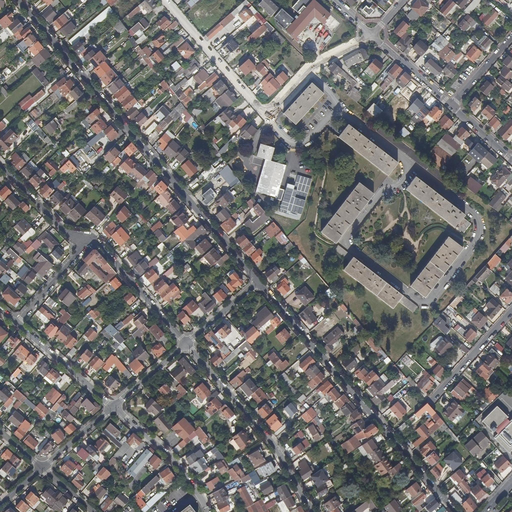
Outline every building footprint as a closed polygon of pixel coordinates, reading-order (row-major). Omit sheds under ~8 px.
[(118,0),(111,6),(110,7),(122,20),(128,15),(131,12),(127,6),(123,2),(125,0),(118,0)] [(157,6),(151,0),(144,0),(140,4),(149,13),(157,6)] [(201,0),(186,0),(185,1),(188,5),(189,4),(192,8),(202,0),(201,0)] [(251,5),(246,0),(245,0),(204,37),(208,41),(238,14),(245,21),(250,17),(251,18),(258,12),(255,9),(251,5)] [(271,0),(262,0),(259,4),(272,16),(280,7),(276,2),(275,3),(271,0)] [(293,7),(301,15),(293,24),(291,22),(294,19),(282,8),(274,17),(279,21),(277,22),(295,38),(315,16),(333,32),(341,23),(314,0),(292,0),(289,3),(293,7)] [(378,5),(371,0),(367,0),(360,8),(369,15),(378,5)] [(371,0),(378,5),(379,6),(380,5),(384,0),(387,0),(381,6),(380,8),(386,12),(397,0),(371,0)] [(418,0),(415,5),(414,4),(411,8),(412,9),(420,16),(429,7),(420,0),(418,0)] [(456,3),(451,0),(449,0),(439,11),(444,16),(456,3)] [(458,0),(456,3),(464,11),(467,8),(464,5),(468,0),(458,0)] [(138,6),(134,1),(127,6),(131,12),(138,6)] [(138,6),(131,12),(128,15),(131,18),(141,10),(138,6)] [(72,46),(113,11),(109,7),(69,41),(72,46)] [(51,8),(50,10),(52,13),(49,15),(52,18),(55,16),(57,19),(59,17),(51,8)] [(203,8),(196,13),(207,26),(213,20),(203,8)] [(412,9),(407,15),(413,20),(410,24),(412,26),(420,16),(412,9)] [(43,16),(50,25),(53,22),(57,19),(55,16),(52,18),(49,15),(52,13),(50,10),(43,16)] [(497,14),(493,10),(483,20),(487,25),(497,14)] [(13,15),(10,11),(3,17),(0,19),(0,23),(5,29),(8,26),(10,25),(14,21),(11,17),(13,15)] [(254,16),(260,22),(259,23),(258,22),(250,29),(254,33),(267,21),(264,18),(263,19),(258,13),(254,16)] [(467,14),(465,16),(457,25),(464,31),(474,20),(467,14)] [(67,22),(61,15),(59,17),(57,19),(53,22),(59,29),(67,22)] [(164,17),(157,23),(164,30),(171,24),(164,17)] [(150,25),(143,18),(131,28),(135,33),(140,29),(142,31),(150,25)] [(21,28),(24,26),(17,19),(14,21),(10,25),(8,26),(14,34),(21,28)] [(120,34),(126,29),(120,20),(113,26),(120,34)] [(179,23),(176,20),(170,26),(172,28),(172,29),(179,23)] [(67,37),(76,29),(70,21),(60,29),(67,37)] [(267,21),(254,33),(248,39),(252,43),(267,29),(270,33),(275,29),(267,21)] [(410,27),(403,21),(394,31),(402,38),(407,31),(410,27)] [(431,26),(427,31),(432,36),(434,33),(437,36),(436,37),(437,38),(441,34),(435,30),(431,26)] [(24,31),(21,28),(14,34),(11,36),(18,43),(31,32),(27,28),(24,31)] [(131,29),(128,31),(136,41),(139,38),(131,29)] [(286,41),(276,31),(266,41),(268,44),(271,41),(273,43),(277,39),(282,44),(286,41)] [(401,39),(396,44),(403,50),(412,40),(408,37),(404,41),(403,41),(410,34),(407,31),(402,38),(401,38),(401,39)] [(164,36),(161,33),(152,41),(158,47),(165,42),(162,39),(164,36)] [(22,41),(28,49),(29,48),(37,41),(30,34),(22,41)] [(437,38),(432,45),(440,52),(438,54),(448,64),(450,62),(453,58),(458,52),(460,51),(442,36),(441,34),(437,38)] [(474,35),(470,39),(483,51),(492,42),(484,35),(480,40),(474,35)] [(158,50),(153,54),(149,58),(155,66),(157,64),(153,61),(156,59),(159,63),(185,40),(182,37),(162,55),(158,50)] [(239,47),(232,39),(223,47),(229,55),(239,47)] [(414,46),(412,48),(422,56),(428,48),(419,40),(414,46)] [(35,56),(43,49),(37,41),(29,48),(28,49),(35,56)] [(80,53),(85,49),(83,47),(86,44),(85,42),(81,45),(78,42),(72,47),(78,55),(80,53)] [(187,42),(179,49),(186,58),(195,51),(187,42)] [(414,46),(411,44),(403,53),(406,55),(412,48),(414,46)] [(90,59),(99,52),(100,51),(98,49),(94,53),(88,46),(85,49),(80,53),(87,61),(90,59)] [(142,57),(145,54),(139,46),(135,49),(142,57)] [(146,46),(142,50),(149,58),(153,54),(151,52),(148,48),(146,46)] [(482,53),(474,46),(467,54),(475,61),(482,53)] [(243,51),(239,47),(229,55),(233,59),(243,51)] [(37,67),(49,57),(46,53),(48,52),(44,49),(34,59),(37,62),(35,64),(37,67)] [(362,49),(355,51),(343,58),(348,67),(360,61),(361,61),(364,60),(364,58),(368,56),(365,50),(362,49)] [(104,61),(106,60),(99,52),(90,59),(96,68),(104,61)] [(461,55),(458,52),(453,58),(456,61),(461,55)] [(148,65),(151,63),(145,54),(142,57),(148,65)] [(511,68),(511,58),(509,55),(502,63),(506,66),(507,67),(510,70),(511,68)] [(192,60),(193,62),(185,68),(184,67),(178,72),(180,75),(184,72),(187,76),(198,67),(193,62),(196,60),(194,58),(192,60)] [(375,58),(368,66),(376,73),(383,65),(375,58)] [(256,67),(249,59),(239,67),(246,75),(256,67)] [(265,59),(261,62),(267,69),(271,66),(265,59)] [(430,59),(424,65),(437,76),(440,72),(441,72),(443,70),(430,59)] [(110,70),(111,69),(104,61),(96,68),(94,69),(101,78),(102,77),(110,70)] [(176,72),(182,67),(176,61),(170,66),(176,72)] [(261,62),(252,70),(257,75),(260,72),(262,75),(254,84),(257,87),(259,85),(269,74),(268,72),(269,71),(267,69),(261,62)] [(334,62),(328,68),(337,75),(339,72),(351,83),(350,84),(351,86),(353,87),(357,83),(350,76),(334,62)] [(450,62),(448,64),(443,70),(452,78),(457,72),(453,68),(454,67),(450,62)] [(387,74),(389,76),(384,81),(385,82),(380,87),(384,91),(396,78),(395,78),(402,70),(396,64),(387,74)] [(511,71),(510,70),(507,67),(500,74),(502,75),(508,81),(511,75),(511,71)] [(45,87),(49,84),(42,76),(41,75),(36,68),(32,72),(45,87)] [(200,72),(193,77),(200,85),(203,82),(205,81),(207,79),(202,73),(204,71),(205,71),(203,68),(199,71),(200,72)] [(107,87),(117,78),(110,70),(102,77),(106,82),(104,83),(107,87)] [(161,82),(164,80),(157,71),(155,73),(161,82)] [(289,78),(283,71),(275,78),(281,85),(289,78)] [(209,77),(207,79),(205,81),(208,84),(210,87),(220,78),(215,72),(209,77)] [(412,78),(405,72),(396,82),(403,88),(412,78)] [(271,73),(269,74),(259,85),(263,88),(265,90),(268,93),(270,95),(281,86),(274,78),(275,77),(271,73)] [(502,75),(496,81),(508,92),(511,87),(511,84),(508,81),(502,75)] [(114,95),(125,85),(118,77),(117,78),(107,87),(114,95)] [(59,88),(60,88),(59,87),(67,81),(64,78),(56,84),(50,89),(54,93),(59,88)] [(169,79),(166,82),(174,93),(177,91),(188,80),(186,78),(179,84),(179,83),(175,86),(169,79)] [(228,88),(221,79),(203,95),(207,100),(214,94),(213,92),(215,90),(220,95),(228,88)] [(486,84),(485,83),(480,89),(486,95),(496,84),(491,79),(486,84)] [(69,93),(76,87),(70,80),(60,88),(59,88),(65,96),(69,93)] [(160,95),(169,87),(164,80),(161,82),(159,84),(163,88),(160,91),(159,90),(157,92),(160,95)] [(419,87),(411,80),(406,86),(413,93),(419,87)] [(120,103),(130,94),(126,90),(131,85),(128,82),(125,85),(114,95),(120,103)] [(324,93),(312,82),(284,113),(296,124),(324,93)] [(378,85),(375,82),(370,88),(373,91),(378,85)] [(82,95),(76,87),(69,93),(76,100),(82,95)] [(350,91),(347,94),(357,102),(363,95),(353,87),(350,91)] [(229,88),(222,95),(228,103),(236,96),(229,88)] [(45,94),(42,90),(32,98),(35,102),(45,94)] [(177,91),(174,93),(181,102),(183,100),(184,100),(177,91)] [(21,107),(24,105),(32,98),(29,94),(18,104),(19,105),(21,107)] [(133,106),(137,103),(130,94),(120,103),(127,111),(133,106)] [(85,99),(82,95),(76,100),(64,110),(67,113),(85,99)] [(192,98),(189,95),(184,100),(183,100),(186,103),(192,98)] [(421,100),(418,98),(409,108),(411,111),(412,110),(416,113),(423,106),(424,105),(421,102),(420,101),(421,100)] [(481,103),(475,98),(469,105),(475,110),(481,103)] [(180,115),(185,109),(180,101),(173,108),(180,115)] [(141,107),(137,103),(133,106),(133,107),(126,113),(132,120),(139,114),(136,111),(141,107)] [(383,110),(374,103),(367,110),(377,118),(383,110)] [(496,112),(488,105),(481,112),(490,120),(496,112)] [(167,115),(168,114),(162,106),(154,114),(160,120),(164,116),(165,117),(167,115)] [(191,112),(196,117),(203,111),(198,106),(191,112)] [(426,109),(423,106),(416,113),(415,114),(422,120),(424,117),(428,114),(430,111),(428,108),(426,109)] [(505,115),(511,109),(508,106),(502,111),(505,115)] [(229,107),(228,108),(236,117),(237,116),(229,107)] [(435,107),(428,114),(434,119),(436,121),(440,118),(439,117),(442,113),(435,107)] [(236,117),(228,108),(219,115),(227,125),(228,123),(233,120),(236,117)] [(100,119),(101,118),(98,115),(100,113),(97,109),(85,118),(92,126),(100,119)] [(141,127),(147,120),(141,113),(134,119),(141,127)] [(425,118),(431,123),(434,119),(428,114),(424,117),(425,118)] [(171,119),(167,115),(165,117),(158,124),(163,128),(171,119)] [(234,121),(233,120),(228,123),(233,128),(237,124),(241,127),(247,121),(240,115),(234,121)] [(440,121),(441,122),(440,124),(447,131),(454,123),(445,115),(440,121)] [(495,116),(489,123),(495,129),(494,130),(498,133),(506,123),(501,119),(500,121),(495,116)] [(511,120),(510,118),(506,123),(498,133),(506,140),(511,133),(511,120)] [(28,124),(35,131),(39,127),(38,126),(35,122),(32,119),(28,124)] [(102,130),(106,127),(100,119),(92,126),(91,127),(97,134),(99,133),(102,130)] [(51,135),(59,128),(55,124),(56,123),(53,120),(44,127),(51,135)] [(145,132),(148,135),(157,125),(154,122),(145,132)] [(258,131),(250,124),(240,135),(241,135),(238,138),(245,145),(258,131)] [(349,124),(339,137),(383,171),(369,190),(359,182),(321,232),(336,243),(398,163),(349,124)] [(118,135),(111,126),(103,132),(102,130),(99,133),(100,136),(104,133),(111,141),(118,135)] [(381,126),(377,132),(451,189),(456,184),(381,126)] [(460,133),(457,136),(454,139),(462,145),(464,142),(463,141),(470,134),(462,127),(458,131),(460,133)] [(339,137),(327,128),(316,144),(321,148),(328,138),(334,143),(339,137)] [(11,129),(0,139),(0,145),(5,150),(12,144),(10,142),(17,135),(11,129)] [(163,134),(172,141),(175,138),(166,131),(163,134)] [(454,139),(447,133),(426,156),(441,168),(462,145),(454,139)] [(164,152),(172,141),(163,134),(160,138),(158,140),(162,144),(159,148),(164,152)] [(10,142),(12,144),(18,137),(17,135),(10,142)] [(238,138),(235,135),(219,152),(222,156),(227,151),(226,150),(238,138)] [(411,138),(408,136),(405,140),(414,146),(416,143),(411,139),(411,138)] [(464,144),(465,145),(463,147),(466,150),(465,151),(468,154),(476,145),(468,139),(464,143),(465,143),(464,144)] [(173,157),(180,149),(176,145),(172,141),(164,152),(171,159),(173,157)] [(133,146),(134,145),(131,142),(124,150),(130,155),(135,149),(133,146)] [(257,156),(266,159),(256,191),(277,197),(276,199),(281,201),(285,190),(280,188),(286,165),(270,160),(273,151),(269,149),(270,146),(261,143),(257,156)] [(488,150),(482,145),(476,151),(482,157),(488,150)] [(111,164),(120,154),(113,147),(104,156),(111,164)] [(180,164),(188,156),(180,149),(173,157),(180,164)] [(497,160),(488,152),(480,161),(488,169),(497,160)] [(19,170),(26,163),(16,153),(11,158),(14,161),(12,163),(19,170)] [(128,174),(130,172),(135,166),(128,158),(120,165),(128,174)] [(69,160),(66,163),(74,171),(77,168),(76,168),(69,160)] [(187,173),(193,167),(188,161),(182,167),(187,173)] [(28,164),(21,171),(29,180),(36,173),(28,164)] [(140,181),(147,173),(137,164),(135,166),(130,172),(140,181)] [(51,176),(58,169),(54,165),(50,169),(52,170),(49,173),(51,176)] [(227,165),(218,172),(228,185),(237,178),(227,165)] [(197,171),(193,167),(187,173),(190,177),(197,171)] [(498,173),(497,172),(491,180),(499,187),(506,179),(509,181),(511,177),(511,173),(510,174),(503,168),(498,173)] [(36,173),(29,180),(36,188),(38,187),(37,186),(37,185),(38,186),(41,184),(39,183),(41,181),(45,182),(49,178),(40,169),(36,173)] [(154,184),(158,179),(151,171),(146,177),(151,182),(152,182),(154,184)] [(139,183),(140,181),(130,172),(128,174),(137,182),(139,183)] [(416,176),(406,189),(463,234),(471,224),(463,217),(466,215),(416,176)] [(466,177),(460,183),(475,194),(482,186),(470,177),(469,179),(466,177)] [(154,189),(161,182),(158,179),(154,184),(150,188),(153,191),(155,189),(154,189)] [(160,195),(164,191),(167,188),(161,182),(154,189),(155,189),(160,195)] [(236,185),(242,192),(245,190),(239,182),(236,185)] [(46,198),(53,192),(46,184),(39,191),(46,198)] [(11,194),(12,194),(11,193),(11,192),(6,186),(0,191),(0,194),(5,199),(6,197),(7,199),(11,194)] [(120,205),(130,194),(125,190),(123,192),(117,187),(111,195),(117,200),(115,201),(120,205)] [(210,188),(201,195),(204,199),(202,201),(205,205),(213,198),(210,194),(213,192),(210,188)] [(50,198),(57,205),(63,199),(64,198),(57,191),(50,198)] [(165,208),(172,201),(166,195),(167,194),(164,191),(160,195),(156,199),(165,208)] [(494,198),(494,197),(488,204),(498,211),(503,206),(501,204),(507,197),(501,191),(494,198)] [(225,207),(233,200),(227,192),(223,195),(215,202),(218,206),(221,204),(225,207)] [(6,202),(14,210),(19,205),(20,204),(13,197),(14,197),(11,194),(7,199),(8,200),(6,202)] [(60,207),(67,214),(69,213),(76,205),(70,198),(71,196),(69,194),(64,198),(63,199),(66,202),(60,207)] [(254,207),(257,204),(252,198),(249,201),(254,207)] [(389,203),(383,198),(355,236),(360,240),(389,203)] [(29,208),(22,201),(20,204),(19,205),(26,211),(29,208)] [(172,214),(179,208),(174,201),(166,207),(172,214)] [(76,205),(69,213),(76,220),(84,212),(85,211),(84,209),(78,203),(76,205)] [(260,216),(264,212),(257,204),(254,207),(256,209),(255,210),(260,216)] [(123,207),(117,215),(124,221),(131,215),(123,207)] [(86,215),(86,216),(98,226),(105,218),(96,211),(93,208),(86,215)] [(223,223),(230,217),(223,208),(216,215),(223,223)] [(182,225),(187,220),(180,211),(171,219),(179,228),(180,226),(182,225)] [(251,232),(269,217),(264,212),(260,216),(252,223),(249,219),(246,221),(244,223),(251,232)] [(236,215),(235,213),(230,217),(223,223),(220,225),(227,233),(236,225),(231,219),(236,215)] [(148,222),(149,221),(146,218),(145,219),(140,214),(138,216),(145,224),(148,222)] [(23,218),(15,226),(24,235),(31,227),(32,227),(23,218)] [(192,222),(189,219),(187,220),(182,225),(184,228),(192,222)] [(158,230),(162,226),(159,222),(152,228),(148,222),(145,224),(154,234),(158,230)] [(274,235),(280,230),(273,222),(268,226),(272,230),(270,231),(274,235)] [(102,230),(109,238),(112,236),(116,232),(114,229),(113,230),(108,225),(106,226),(106,227),(102,230)] [(185,239),(197,228),(194,225),(189,230),(188,229),(185,231),(186,233),(183,236),(185,239)] [(203,236),(207,232),(201,225),(197,228),(185,239),(184,240),(192,250),(195,247),(197,245),(193,240),(201,233),(203,236)] [(183,230),(180,226),(179,228),(173,232),(177,236),(183,230)] [(24,235),(21,238),(24,241),(31,234),(32,235),(35,233),(35,231),(31,227),(24,235)] [(112,236),(120,246),(129,238),(120,228),(116,232),(112,236)] [(154,234),(162,243),(166,239),(162,236),(164,234),(162,233),(161,234),(158,230),(154,234)] [(283,244),(288,240),(280,230),(274,235),(273,236),(280,243),(281,242),(283,244)] [(58,244),(45,231),(40,236),(31,246),(33,248),(35,249),(37,247),(41,243),(40,242),(42,240),(47,244),(46,245),(47,247),(48,246),(53,250),(58,244)] [(242,249),(249,242),(243,236),(240,238),(239,238),(235,241),(242,249)] [(464,248),(449,236),(414,281),(365,243),(360,249),(409,287),(410,286),(425,298),(464,248)] [(211,246),(205,239),(197,245),(195,247),(201,254),(211,246)] [(255,240),(253,239),(249,242),(242,249),(247,255),(255,249),(250,244),(255,240)] [(14,251),(20,256),(26,250),(21,245),(18,242),(13,247),(16,250),(14,251)] [(156,246),(160,252),(165,248),(162,243),(156,246)] [(128,254),(129,255),(137,248),(133,244),(129,247),(130,249),(129,249),(128,249),(124,244),(119,249),(125,256),(128,254)] [(349,262),(344,270),(393,308),(399,301),(414,313),(418,307),(339,245),(334,251),(349,262)] [(58,247),(50,254),(57,260),(64,253),(58,247)] [(0,260),(0,269),(5,274),(5,273),(10,268),(19,257),(14,252),(11,249),(10,248),(4,256),(7,258),(9,255),(14,259),(10,263),(9,263),(7,266),(0,260)] [(216,262),(221,258),(213,248),(203,256),(212,266),(216,262)] [(258,248),(255,251),(255,252),(250,257),(256,264),(261,259),(260,258),(262,256),(260,254),(262,252),(258,248)] [(90,267),(89,267),(106,283),(117,274),(103,258),(95,250),(93,250),(86,258),(91,264),(94,260),(100,264),(101,262),(104,267),(102,269),(104,271),(105,270),(107,272),(108,271),(110,273),(108,274),(109,276),(107,279),(105,277),(106,276),(99,270),(98,272),(91,265),(90,267)] [(127,259),(134,267),(142,260),(139,257),(137,258),(134,254),(127,259)] [(500,258),(495,254),(485,265),(490,270),(491,271),(495,266),(494,265),(500,258)] [(34,270),(42,277),(47,272),(46,270),(48,267),(50,269),(53,266),(41,255),(37,260),(40,264),(34,270)] [(84,256),(82,259),(86,263),(88,265),(90,267),(91,265),(92,265),(91,264),(86,258),(84,256)] [(142,260),(134,267),(141,275),(145,272),(141,268),(146,264),(142,260)] [(147,266),(150,270),(156,265),(153,261),(147,266)] [(152,285),(160,294),(168,286),(186,271),(178,262),(172,267),(178,275),(166,284),(160,277),(152,285)] [(88,265),(86,263),(78,272),(82,276),(89,267),(90,267),(88,265)] [(187,272),(191,269),(187,264),(183,267),(187,272)] [(490,270),(485,265),(475,276),(480,281),(490,270)] [(171,267),(163,275),(166,278),(174,271),(171,267)] [(265,275),(273,284),(279,279),(276,276),(280,272),(276,268),(272,271),(271,270),(265,275)] [(151,283),(158,277),(152,270),(145,276),(151,283)] [(491,271),(490,270),(480,281),(483,283),(486,279),(493,272),(491,271)] [(29,283),(36,276),(32,272),(25,279),(29,283)] [(232,281),(236,286),(238,284),(239,285),(242,282),(234,272),(229,277),(232,281)] [(5,273),(5,274),(0,279),(3,283),(9,276),(5,273)] [(116,289),(121,284),(115,278),(110,283),(111,284),(109,286),(111,289),(114,287),(116,289)] [(284,295),(290,289),(282,280),(280,281),(281,282),(276,287),(279,290),(284,295)] [(476,283),(472,280),(460,294),(462,296),(469,289),(470,290),(476,283)] [(235,287),(236,286),(232,281),(231,282),(230,282),(226,285),(232,291),(235,288),(235,287)] [(24,291),(26,288),(21,284),(15,291),(22,296),(25,292),(24,291)] [(494,284),(490,289),(496,294),(500,289),(494,284)] [(96,291),(89,285),(78,294),(81,298),(85,295),(86,296),(88,295),(87,294),(87,293),(89,291),(90,292),(92,295),(96,291)] [(219,287),(226,295),(229,292),(225,287),(224,287),(222,285),(219,287)] [(160,294),(165,300),(174,293),(168,286),(160,294)] [(9,287),(3,294),(15,305),(21,298),(9,287)] [(304,305),(313,297),(304,287),(295,295),(304,305)] [(332,298),(335,296),(329,288),(325,291),(332,298)] [(511,292),(511,293),(507,289),(500,297),(508,304),(511,298),(511,292)] [(75,296),(68,290),(62,296),(62,295),(59,299),(67,305),(75,296)] [(211,300),(216,305),(226,296),(221,290),(213,296),(215,298),(215,299),(214,298),(211,300)] [(130,304),(135,299),(130,293),(124,298),(130,304)] [(165,300),(168,303),(170,301),(173,299),(176,296),(174,293),(165,300)] [(199,308),(205,315),(216,305),(211,300),(206,293),(203,296),(210,304),(205,308),(202,306),(200,308),(199,308)] [(55,302),(50,297),(46,301),(52,306),(55,302)] [(486,305),(490,308),(485,313),(492,319),(500,311),(498,309),(501,306),(492,298),(486,305)] [(181,309),(182,310),(184,313),(185,312),(188,316),(198,307),(192,300),(181,309)] [(305,320),(306,321),(312,316),(310,312),(313,310),(309,305),(299,314),(304,321),(305,320)] [(450,305),(447,308),(456,316),(458,313),(450,305)] [(42,307),(39,311),(51,321),(53,318),(51,316),(52,316),(42,307)] [(101,314),(96,308),(93,311),(97,317),(101,314)] [(263,325),(272,317),(264,308),(257,314),(260,317),(258,318),(251,324),(253,326),(257,330),(260,328),(258,326),(261,323),(263,325)] [(71,316),(66,312),(63,316),(62,315),(55,325),(56,326),(60,329),(63,325),(71,316)] [(144,324),(147,322),(144,318),(141,315),(142,314),(140,312),(135,316),(134,317),(136,319),(133,322),(139,328),(140,327),(144,324)] [(488,320),(480,312),(472,321),(480,328),(484,324),(488,320)] [(134,317),(135,316),(133,313),(132,314),(131,313),(122,322),(125,325),(134,317)] [(443,313),(440,317),(447,323),(449,325),(450,323),(452,321),(443,313)] [(278,321),(277,319),(275,316),(269,322),(274,327),(280,322),(278,321)] [(312,316),(306,321),(309,325),(315,319),(312,316)] [(447,323),(440,317),(434,323),(441,330),(447,323)] [(353,327),(356,331),(361,326),(355,319),(352,321),(355,324),(353,327)] [(48,328),(55,334),(60,329),(56,326),(55,328),(51,324),(48,328)] [(93,324),(84,334),(91,340),(97,334),(92,329),(94,326),(93,324)] [(117,332),(109,324),(104,329),(112,337),(117,332)] [(148,330),(159,343),(164,348),(170,343),(155,324),(148,330)] [(55,334),(55,335),(63,342),(63,341),(69,334),(71,332),(63,325),(60,329),(55,334)] [(225,325),(214,334),(221,342),(224,339),(223,338),(230,331),(225,325)] [(242,330),(239,333),(245,340),(251,335),(257,330),(253,326),(245,333),(242,330)] [(131,335),(136,340),(145,333),(140,327),(139,328),(131,335)] [(327,342),(340,331),(336,327),(321,339),(325,344),(327,342)] [(463,328),(458,332),(470,342),(477,334),(471,329),(469,330),(468,329),(466,331),(463,328)] [(104,329),(102,332),(110,340),(112,337),(104,329)] [(281,343),(289,336),(284,329),(276,337),(281,343)] [(214,334),(212,331),(205,337),(215,348),(218,349),(221,347),(224,345),(221,342),(214,334)] [(343,335),(340,331),(327,342),(327,343),(323,346),(328,352),(333,348),(330,346),(334,343),(343,335)] [(125,341),(117,332),(112,337),(120,345),(123,343),(125,341)] [(69,334),(63,341),(71,348),(77,341),(69,334)] [(375,354),(381,349),(368,334),(363,338),(365,340),(365,341),(375,354)] [(15,340),(11,336),(8,340),(12,343),(10,345),(14,348),(20,341),(16,338),(15,340)] [(442,336),(440,336),(429,345),(434,350),(444,339),(442,336)] [(444,339),(434,350),(442,356),(452,345),(445,338),(444,339)] [(248,351),(252,348),(247,342),(245,340),(231,353),(228,356),(222,361),(226,364),(235,355),(234,354),(239,350),(240,351),(244,347),(247,350),(246,351),(247,352),(248,351)] [(158,357),(166,350),(164,348),(159,343),(156,345),(151,349),(155,353),(154,353),(158,357)] [(497,343),(495,346),(501,352),(504,349),(497,343)] [(359,349),(356,344),(351,349),(355,353),(359,349)] [(25,360),(31,354),(21,345),(14,353),(24,361),(25,360)] [(210,360),(216,366),(222,361),(220,358),(219,357),(223,354),(222,353),(227,348),(224,345),(221,347),(218,349),(221,352),(216,356),(215,355),(210,360)] [(141,363),(150,356),(141,346),(136,350),(137,351),(133,354),(136,358),(141,363)] [(74,347),(68,353),(72,356),(77,350),(74,347)] [(492,348),(489,352),(500,361),(503,358),(492,348)] [(87,349),(80,356),(87,362),(93,355),(87,349)] [(252,361),(255,359),(254,357),(252,356),(250,353),(248,351),(247,352),(242,356),(245,359),(248,356),(250,358),(252,361)] [(113,353),(102,366),(107,371),(114,363),(114,364),(119,360),(113,353)] [(490,353),(483,361),(484,362),(491,368),(493,370),(500,362),(490,353)] [(37,359),(31,354),(25,360),(31,366),(37,359)] [(400,360),(407,366),(413,360),(406,354),(400,360)] [(349,371),(356,364),(349,355),(341,362),(344,366),(343,367),(344,368),(345,367),(349,371)] [(101,365),(104,363),(96,356),(89,364),(95,369),(99,365),(100,364),(101,365)] [(266,364),(268,366),(272,362),(277,367),(281,370),(288,364),(285,360),(282,363),(276,356),(271,361),(270,360),(266,364)] [(428,359),(430,360),(429,361),(434,366),(437,362),(430,356),(428,359)] [(183,357),(182,358),(191,368),(192,367),(183,357)] [(309,367),(313,364),(314,363),(309,357),(303,361),(309,367)] [(135,374),(144,367),(141,363),(136,358),(132,362),(136,366),(132,370),(135,374)] [(182,358),(178,362),(181,365),(187,372),(191,376),(196,371),(192,367),(191,368),(182,358)] [(46,376),(47,374),(46,373),(49,370),(45,366),(47,364),(43,362),(38,368),(41,371),(40,372),(45,377),(46,376)] [(484,362),(476,371),(486,381),(490,376),(487,373),(491,368),(484,362)] [(319,372),(313,364),(309,367),(304,372),(311,380),(319,372)] [(397,375),(401,372),(394,364),(391,368),(397,375)] [(446,370),(439,364),(433,371),(435,373),(439,377),(446,370)] [(93,371),(95,373),(101,367),(99,365),(95,369),(93,371)] [(181,365),(170,374),(175,380),(177,381),(187,372),(181,365)] [(360,380),(362,378),(369,372),(362,365),(353,372),(360,380)] [(243,369),(229,382),(232,385),(237,381),(238,383),(237,384),(239,385),(245,380),(244,378),(243,379),(241,377),(245,374),(244,372),(245,371),(246,373),(250,370),(248,367),(244,370),(243,369)] [(128,378),(132,375),(126,368),(122,372),(128,378)] [(61,378),(62,377),(52,369),(47,374),(46,376),(48,378),(48,379),(52,383),(53,382),(55,384),(57,383),(61,378)] [(369,386),(378,378),(371,370),(369,372),(362,378),(369,386)] [(423,373),(426,376),(418,385),(425,392),(433,383),(433,382),(435,379),(432,377),(425,370),(423,373)] [(324,377),(319,372),(311,380),(306,384),(311,389),(324,377)] [(175,380),(170,374),(167,377),(172,382),(175,380)] [(384,383),(388,379),(383,374),(379,377),(384,383)] [(399,379),(396,376),(384,386),(377,392),(380,396),(382,394),(382,393),(399,379)] [(120,383),(112,377),(105,385),(113,391),(116,386),(117,387),(120,383)] [(377,392),(384,386),(378,378),(369,386),(366,388),(373,395),(377,392)] [(477,390),(464,378),(451,392),(464,404),(471,396),(467,392),(471,388),(475,392),(477,390)] [(256,390),(257,389),(249,379),(240,386),(249,397),(251,395),(256,390)] [(177,400),(187,392),(177,381),(175,380),(172,382),(176,387),(176,388),(179,392),(175,396),(176,397),(168,404),(164,407),(166,409),(177,400)] [(324,396),(333,388),(327,381),(318,389),(320,391),(324,396)] [(194,390),(199,397),(202,400),(210,393),(202,383),(194,390)] [(163,395),(170,389),(165,384),(158,389),(163,395)] [(286,387),(293,395),(296,393),(289,385),(286,387)] [(488,392),(482,387),(478,391),(484,397),(489,393),(488,392)] [(0,398),(5,403),(12,395),(10,392),(11,391),(8,388),(7,390),(4,388),(0,392),(0,398)] [(53,388),(48,393),(51,396),(48,400),(53,404),(56,400),(60,394),(53,388)] [(333,401),(338,397),(335,394),(337,393),(333,388),(324,396),(328,401),(331,399),(333,401)] [(488,392),(489,393),(484,397),(492,404),(500,396),(492,389),(490,391),(489,390),(488,392)] [(15,408),(16,409),(27,398),(23,395),(17,390),(12,394),(20,401),(15,408)] [(264,404),(265,403),(264,401),(263,401),(262,400),(263,398),(266,395),(264,392),(261,395),(256,390),(251,395),(261,406),(264,404)] [(157,400),(148,391),(145,395),(150,400),(142,408),(148,414),(149,413),(154,416),(161,409),(154,403),(157,400)] [(214,398),(219,394),(216,391),(208,398),(211,401),(214,398)] [(60,405),(65,410),(68,412),(81,397),(82,395),(79,392),(73,399),(74,400),(73,401),(70,404),(67,405),(67,406),(62,402),(65,398),(65,396),(63,394),(57,402),(60,405)] [(382,398),(380,396),(377,392),(373,395),(371,397),(376,403),(382,398)] [(386,398),(390,403),(401,395),(398,392),(393,397),(391,395),(386,398)] [(340,408),(349,401),(343,394),(335,402),(340,408)] [(5,403),(3,405),(7,408),(9,406),(7,405),(13,398),(12,395),(5,403)] [(68,412),(72,416),(78,408),(82,404),(93,415),(99,409),(99,406),(95,402),(93,404),(91,402),(89,403),(85,399),(84,400),(81,397),(68,412)] [(219,409),(222,406),(214,398),(211,401),(206,405),(209,408),(207,411),(211,416),(219,409)] [(466,410),(455,400),(444,413),(453,421),(459,415),(460,416),(466,410)] [(403,423),(408,418),(410,417),(397,401),(389,408),(402,423),(403,423)] [(283,408),(290,416),(298,410),(290,402),(283,408)] [(350,414),(352,412),(351,410),(354,408),(350,402),(343,408),(349,415),(350,414)] [(431,415),(435,412),(427,403),(423,406),(426,409),(431,415)] [(236,417),(225,404),(222,406),(219,409),(230,422),(236,417)] [(259,406),(253,411),(255,414),(258,412),(263,418),(271,411),(264,404),(261,406),(260,407),(259,406)] [(57,409),(62,414),(65,410),(60,405),(57,409)] [(37,406),(34,409),(43,417),(46,414),(43,412),(39,408),(37,406)] [(304,413),(303,414),(305,416),(304,417),(306,420),(308,418),(309,420),(315,415),(315,414),(310,408),(306,411),(304,413)] [(356,422),(360,418),(362,417),(356,409),(352,412),(350,414),(356,422)] [(417,416),(423,412),(420,409),(410,417),(408,418),(410,421),(415,417),(414,416),(416,415),(417,416)] [(498,439),(511,450),(511,420),(507,426),(505,424),(511,417),(503,409),(486,429),(496,437),(502,429),(504,431),(498,439)] [(48,417),(51,419),(55,414),(50,410),(47,413),(46,414),(48,417)] [(70,421),(74,417),(72,416),(68,412),(65,410),(62,414),(70,421)] [(15,411),(9,418),(18,427),(25,419),(15,411)] [(162,413),(154,420),(162,430),(161,431),(164,434),(171,427),(174,424),(172,422),(171,423),(162,413)] [(440,426),(444,423),(435,413),(431,416),(436,423),(440,426)] [(276,418),(274,415),(266,421),(274,431),(281,425),(276,419),(276,418)] [(174,424),(171,427),(182,440),(191,433),(195,429),(184,416),(174,424)] [(318,426),(322,423),(316,416),(314,418),(316,424),(318,426)] [(356,434),(366,427),(360,418),(356,422),(350,426),(356,434)] [(25,419),(18,427),(19,428),(26,433),(32,425),(25,419)] [(59,426),(66,432),(67,431),(70,434),(76,429),(71,423),(67,427),(64,425),(65,424),(63,422),(59,426)] [(326,431),(322,423),(318,426),(323,434),(326,431)] [(403,423),(402,423),(398,427),(401,431),(407,426),(403,423)] [(421,436),(424,440),(438,428),(440,426),(436,423),(427,431),(422,424),(415,430),(421,436)] [(444,429),(447,427),(444,423),(440,426),(438,428),(441,432),(444,429)] [(110,439),(109,440),(120,449),(125,442),(126,441),(128,439),(124,436),(119,442),(115,438),(119,433),(110,424),(103,432),(110,439)] [(315,428),(312,424),(304,429),(309,438),(313,436),(316,440),(320,437),(317,432),(319,430),(317,427),(315,428)] [(370,435),(377,430),(371,424),(366,427),(356,434),(354,435),(357,440),(361,437),(362,439),(365,437),(366,437),(368,436),(367,433),(368,432),(370,435)] [(276,436),(285,428),(282,426),(274,433),(276,436)] [(450,436),(453,433),(447,427),(444,429),(450,436)] [(26,433),(19,428),(15,433),(21,439),(26,433)] [(197,441),(198,443),(205,438),(198,428),(192,433),(198,440),(197,441)] [(49,439),(52,435),(45,429),(42,432),(49,439)] [(59,429),(52,435),(58,442),(65,436),(59,429)] [(251,444),(241,430),(231,437),(241,451),(251,444)] [(482,432),(474,438),(484,450),(487,447),(486,446),(488,445),(491,442),(482,432)] [(182,440),(185,444),(190,439),(190,438),(193,435),(191,433),(182,440)] [(129,437),(128,439),(126,441),(130,445),(134,441),(138,445),(142,441),(133,434),(130,438),(129,437)] [(360,445),(357,440),(354,435),(340,445),(346,454),(360,445)] [(412,444),(415,448),(424,440),(421,436),(412,444)] [(27,437),(23,441),(27,444),(26,445),(28,446),(28,445),(31,447),(32,447),(33,449),(36,445),(35,444),(37,442),(31,437),(29,439),(27,437)] [(102,438),(93,447),(101,454),(109,444),(102,438)] [(336,448),(340,445),(336,438),(331,441),(336,448)] [(474,438),(473,440),(483,451),(484,450),(474,438)] [(368,453),(377,447),(378,446),(376,444),(374,445),(369,440),(361,445),(360,446),(366,454),(368,453)] [(473,440),(465,446),(474,457),(477,454),(479,453),(480,454),(483,451),(473,440)] [(45,447),(44,448),(48,452),(54,444),(50,441),(45,447)] [(429,454),(432,451),(435,449),(429,441),(419,450),(424,456),(428,453),(429,454)] [(125,442),(120,449),(114,454),(120,459),(130,446),(125,442)] [(292,448),(296,455),(304,448),(300,442),(292,448)] [(332,450),(327,442),(324,444),(328,452),(332,450)] [(228,463),(232,461),(227,454),(229,452),(223,443),(217,448),(218,450),(224,457),(228,463)] [(90,452),(88,454),(90,455),(97,461),(99,458),(95,455),(98,452),(90,445),(87,449),(90,452)] [(177,453),(181,449),(177,445),(172,450),(177,453)] [(218,450),(217,448),(216,447),(209,451),(212,455),(214,454),(215,453),(218,450)] [(384,458),(384,457),(377,447),(368,453),(376,463),(384,458)] [(78,453),(74,449),(72,451),(84,461),(90,455),(88,454),(82,448),(78,453)] [(254,466),(265,461),(263,456),(264,455),(260,448),(247,455),(254,466)] [(0,454),(8,462),(14,454),(7,449),(6,450),(5,449),(0,454)] [(149,461),(153,456),(153,455),(148,451),(147,450),(127,472),(133,478),(149,460),(149,461)] [(216,456),(219,460),(224,457),(218,450),(215,453),(217,455),(216,456)] [(432,465),(439,459),(432,451),(429,454),(425,457),(432,465)] [(451,452),(443,459),(442,460),(452,471),(461,463),(451,452)] [(186,459),(190,465),(192,463),(198,459),(193,453),(190,455),(186,459)] [(21,461),(14,454),(8,462),(15,468),(21,461)] [(154,456),(153,456),(149,461),(150,461),(148,463),(154,468),(161,461),(154,456)] [(504,456),(494,464),(501,472),(511,463),(504,456)] [(192,463),(199,473),(207,468),(200,458),(198,459),(192,463)] [(382,475),(392,468),(384,458),(376,463),(374,465),(382,475)] [(68,475),(75,466),(68,460),(61,469),(68,475)] [(298,471),(304,480),(310,476),(312,474),(303,460),(297,464),(300,470),(298,471)] [(404,464),(402,461),(392,468),(382,475),(384,478),(389,475),(388,473),(389,473),(392,476),(401,469),(400,467),(404,464)] [(0,470),(0,474),(4,478),(8,474),(10,476),(16,469),(15,468),(8,462),(0,470)] [(216,464),(222,474),(227,471),(225,468),(226,468),(225,464),(223,465),(221,462),(216,464)] [(274,471),(269,462),(259,468),(264,477),(274,471)] [(94,464),(91,467),(98,473),(103,468),(103,467),(99,463),(96,466),(94,464)] [(511,464),(511,463),(501,472),(502,473),(511,464)] [(171,467),(170,464),(159,474),(160,476),(165,484),(174,478),(169,469),(171,467)] [(437,464),(429,471),(436,478),(440,475),(442,469),(437,464)] [(236,465),(232,468),(239,476),(242,473),(236,465)] [(127,485),(137,494),(139,492),(133,485),(147,470),(143,467),(127,485)] [(371,467),(356,478),(359,482),(374,472),(371,467)] [(98,473),(96,476),(101,480),(102,478),(104,479),(106,480),(110,475),(109,474),(109,473),(103,468),(98,473)] [(235,481),(240,478),(239,476),(232,468),(227,471),(235,481)] [(312,474),(310,476),(312,480),(313,483),(314,482),(317,487),(327,480),(320,469),(312,474)] [(457,483),(465,477),(458,469),(450,477),(452,480),(453,479),(454,481),(457,483)] [(487,486),(494,481),(483,469),(479,472),(483,477),(481,479),(487,486)] [(79,472),(77,474),(78,475),(72,482),(80,490),(84,486),(79,481),(83,475),(79,472)] [(146,486),(149,490),(161,478),(160,477),(160,476),(159,474),(146,486)] [(217,477),(206,483),(210,490),(215,488),(213,484),(219,480),(217,477)] [(442,483),(448,490),(453,485),(448,478),(442,483)] [(324,482),(327,488),(332,486),(330,480),(324,482)] [(469,492),(471,490),(462,480),(458,484),(467,493),(469,492)] [(264,494),(272,489),(268,482),(259,486),(264,494)] [(420,489),(415,482),(413,484),(406,489),(412,496),(420,489)] [(91,491),(94,494),(101,486),(98,484),(96,486),(95,486),(91,491)] [(283,500),(290,496),(283,484),(276,488),(277,490),(282,500),(283,500)] [(327,492),(323,485),(315,489),(319,496),(327,492)] [(471,490),(469,492),(477,500),(484,494),(477,485),(471,490)] [(101,486),(94,494),(100,499),(107,491),(105,489),(101,486)] [(137,494),(133,497),(141,510),(146,506),(140,499),(150,491),(149,490),(146,486),(139,492),(137,494)] [(238,493),(244,504),(251,499),(244,486),(239,489),(238,493)] [(48,506),(51,509),(58,500),(58,499),(62,494),(58,491),(56,494),(49,488),(43,495),(46,497),(45,498),(46,500),(46,501),(50,504),(48,506)] [(222,488),(212,493),(218,504),(228,498),(222,488)] [(39,498),(31,492),(25,498),(33,505),(39,498)] [(410,502),(414,506),(425,496),(422,492),(410,502)] [(455,494),(451,497),(458,505),(461,502),(455,494)] [(117,504),(122,508),(129,502),(119,495),(113,502),(117,505),(117,504)] [(68,501),(62,496),(55,505),(61,509),(68,501)] [(294,504),(290,496),(283,500),(285,504),(287,504),(289,507),(294,504)] [(100,508),(104,511),(113,502),(109,497),(100,508)] [(322,505),(326,511),(328,511),(336,507),(339,504),(334,497),(322,505)] [(261,498),(253,503),(258,511),(268,511),(267,509),(262,499),(261,498)] [(467,511),(469,511),(476,506),(469,498),(461,505),(467,511)] [(251,499),(244,504),(248,511),(258,511),(253,503),(251,499)] [(374,504),(371,501),(370,499),(365,502),(368,506),(372,511),(374,510),(376,508),(374,504)] [(397,511),(402,509),(394,499),(383,508),(387,511),(397,511)] [(434,499),(426,506),(430,511),(432,511),(440,505),(434,499)] [(24,511),(29,507),(22,500),(16,507),(21,511),(24,511)] [(220,511),(224,511),(229,509),(225,501),(217,505),(220,511)] [(365,502),(352,511),(359,511),(368,506),(365,502)]
